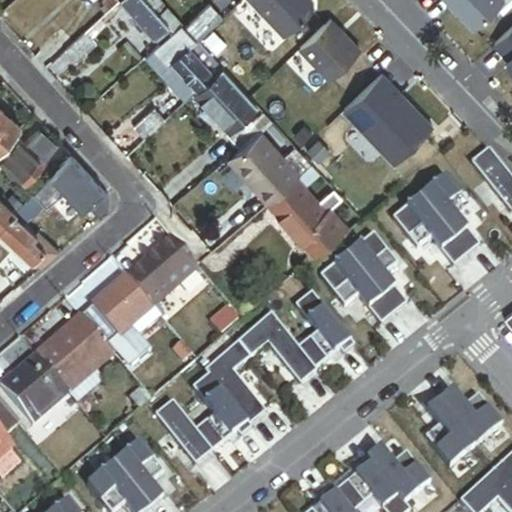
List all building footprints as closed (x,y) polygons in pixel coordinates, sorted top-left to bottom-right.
[(104,0),(101,4),(103,6),(99,9),(104,14),(118,2),(119,0),(104,0)] [(169,27),(154,10),(145,0),(119,0),(118,2),(137,23),(142,28),(153,41),(159,36),(169,27)] [(145,0),(154,10),(161,3),(158,0),(145,0)] [(245,0),(282,38),(311,11),(311,4),(307,0),(245,0)] [(443,0),(472,31),(502,2),(499,0),(443,0)] [(169,27),(176,20),(161,3),(154,10),(169,27)] [(221,21),(207,7),(184,29),(197,43),(221,21)] [(106,26),(100,19),(84,33),(90,40),(106,26)] [(169,37),(181,26),(176,20),(169,27),(159,36),(164,41),(169,37)] [(358,53),(329,22),(298,51),(328,82),(358,53)] [(213,77),(221,70),(197,43),(184,29),(181,26),(169,37),(182,52),(187,48),(213,77)] [(511,28),(493,47),(507,62),(506,63),(511,68),(511,28)] [(90,40),(84,33),(63,52),(74,64),(95,46),(90,40)] [(182,52),(169,37),(164,41),(153,51),(167,66),(171,62),(182,52)] [(197,92),(213,77),(187,48),(182,52),(171,62),(183,76),(187,81),(197,92)] [(167,66),(153,51),(145,58),(185,102),(193,95),(197,92),(187,81),(183,84),(179,79),(183,76),(171,62),(167,66)] [(247,117),(256,108),(221,70),(213,77),(197,92),(193,95),(228,133),(247,117)] [(183,84),(187,81),(183,76),(179,79),(183,84)] [(381,99),(392,89),(381,76),(369,87),(381,99)] [(342,113),(392,166),(430,129),(392,89),(381,99),(369,87),(342,113)] [(144,140),(165,121),(154,109),(133,128),(144,140)] [(0,149),(12,136),(19,128),(0,111),(0,149)] [(269,123),(262,115),(253,123),(260,131),(269,123)] [(228,133),(225,136),(238,151),(258,133),(260,131),(253,123),(247,117),(228,133)] [(282,160),(258,133),(238,151),(227,160),(267,206),(299,178),(282,160)] [(42,163),(12,136),(0,149),(0,163),(23,184),(42,163)] [(310,168),(293,149),(282,160),(299,178),(310,168)] [(511,181),(489,153),(473,165),(511,214),(511,181)] [(108,197),(70,156),(55,172),(66,183),(72,190),(76,195),(98,217),(106,211),(108,197)] [(299,178),(306,187),(318,177),(310,168),(299,178)] [(66,183),(55,172),(42,184),(34,195),(19,211),(29,222),(66,183)] [(315,259),(349,230),(330,209),(327,211),(306,187),(299,178),(267,206),(315,259)] [(481,248),(458,219),(472,209),(448,178),(394,221),(418,251),(432,240),(455,269),(481,248)] [(0,203),(0,237),(33,263),(43,250),(31,241),(35,236),(12,218),(15,215),(0,203)] [(408,306),(386,277),(399,267),(376,237),(322,280),(345,309),(359,298),(382,327),(408,306)] [(139,269),(126,280),(152,311),(153,312),(197,273),(173,245),(142,272),(139,269)] [(152,311),(126,280),(93,309),(119,339),(152,311)] [(237,301),(250,316),(258,308),(245,294),(237,301)] [(107,350),(119,339),(93,309),(81,320),(107,350)] [(153,312),(152,311),(119,339),(107,350),(113,357),(127,373),(149,354),(137,340),(160,320),(153,312)] [(232,325),(223,314),(212,325),(221,335),(232,325)] [(511,314),(503,322),(511,332),(511,314)] [(95,373),(113,357),(107,350),(81,320),(36,358),(68,396),(95,373)] [(182,363),(190,357),(180,345),(173,351),(182,363)] [(0,393),(32,430),(69,397),(68,396),(36,358),(35,358),(0,388),(0,393)] [(103,383),(95,373),(68,396),(69,397),(77,406),(103,383)] [(149,404),(138,392),(128,401),(138,413),(149,404)] [(425,442),(449,473),(502,431),(478,401),(464,411),(452,396),(426,416),(438,432),(425,442)] [(0,463),(12,453),(2,442),(14,432),(0,416),(0,463)] [(88,443),(99,434),(89,421),(78,431),(88,443)] [(151,511),(164,502),(152,486),(165,475),(141,445),(89,487),(108,511),(119,511),(126,506),(130,511),(151,511)] [(12,453),(0,463),(0,480),(1,482),(22,464),(12,453)] [(358,511),(371,502),(379,511),(406,511),(404,509),(430,488),(406,458),(392,469),(379,453),(356,472),(360,476),(335,496),(331,491),(320,500),(324,505),(314,511),(358,511)] [(511,511),(511,456),(460,505),(466,511),(487,511),(496,503),(504,511),(511,511)] [(56,479),(51,473),(45,478),(50,484),(56,479)] [(76,511),(69,503),(57,511),(76,511)]
